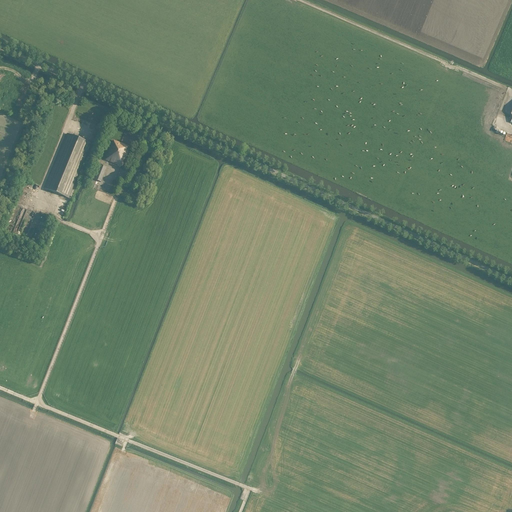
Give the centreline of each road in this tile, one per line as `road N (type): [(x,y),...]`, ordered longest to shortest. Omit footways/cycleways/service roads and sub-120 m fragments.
road 1 (unclassified): [(511,278),(0,44)]
road 2 (track): [(37,401),(100,235),(55,216),(39,199),(82,83)]
road 3 (track): [(248,486),(0,385)]
